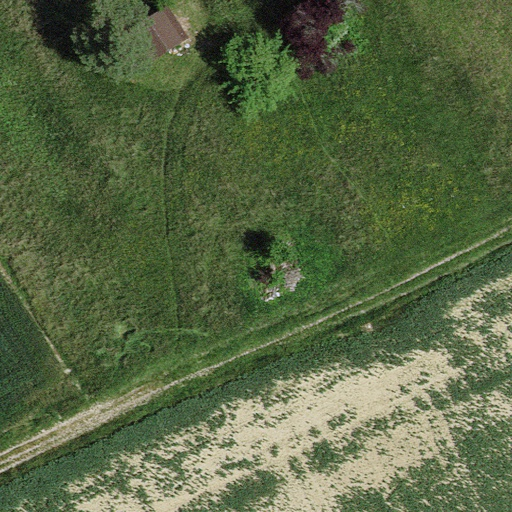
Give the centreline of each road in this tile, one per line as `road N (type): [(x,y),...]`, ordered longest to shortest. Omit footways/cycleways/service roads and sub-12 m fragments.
road 1 (track): [(0,469),(511,231)]
road 2 (track): [(384,0),(511,182)]
